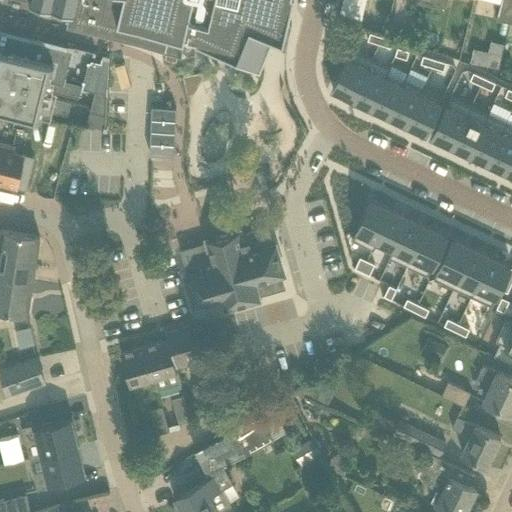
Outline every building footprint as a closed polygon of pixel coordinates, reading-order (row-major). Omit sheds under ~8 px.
[(29,0),(29,1),(71,11),(68,25),(167,49),(178,51),(180,52),(184,37),(195,40),(195,41),(260,67),(272,37),(283,41),(292,0),(29,0)] [(361,19),(365,0),(342,0),(340,12),(361,19)] [(511,0),(500,0),(496,19),(510,22),(511,10),(511,0)] [(66,83),(74,49),(1,31),(0,37),(0,49),(54,64),(51,80),(66,83)] [(370,32),(367,40),(379,43),(381,36),(370,32)] [(381,36),(379,43),(391,47),(393,39),(381,36)] [(473,60),(500,66),(505,42),(493,39),(490,51),(476,47),(473,60)] [(397,47),(395,54),(406,58),(407,57),(409,50),(397,47)] [(352,48),(332,89),(353,99),(372,58),(352,48)] [(54,64),(0,49),(0,107),(12,111),(35,118),(36,115),(51,118),(52,111),(67,114),(71,101),(56,97),(57,92),(79,97),(81,86),(66,83),(51,80),(54,64)] [(167,49),(164,59),(176,61),(178,51),(167,49)] [(107,92),(109,57),(103,55),(103,56),(102,56),(97,63),(90,89),(95,90),(107,92)] [(423,55),(420,62),(432,66),(434,58),(423,55)] [(372,58),(353,99),(370,107),(385,75),(386,75),(388,71),(390,67),(389,66),(372,58)] [(434,58),(432,66),(443,70),(444,67),(446,62),(434,58)] [(200,71),(182,75),(186,94),(191,93),(201,77),(200,71)] [(473,72),(470,79),(481,84),(484,77),(473,72)] [(385,75),(370,107),(387,115),(403,83),(402,83),(386,75),(385,75)] [(484,77),(481,84),(492,89),(495,82),(484,77)] [(403,83),(387,115),(405,123),(422,87),(405,79),(404,78),(402,83),(403,83)] [(422,87),(405,123),(425,133),(443,96),(422,87)] [(106,113),(107,92),(95,90),(93,96),(94,97),(91,110),(106,113)] [(451,95),(431,136),(452,146),(471,105),(451,95)] [(471,105),(452,146),(469,154),(488,113),(471,105)] [(26,190),(33,156),(14,151),(16,145),(0,140),(0,125),(8,128),(12,111),(0,107),(0,184),(26,191),(26,190)] [(488,113),(469,154),(486,162),(506,121),(488,113)] [(511,123),(506,121),(486,162),(504,170),(511,152),(511,123)] [(356,230),(352,239),(372,249),(373,249),(374,247),(375,245),(374,244),(392,208),(371,198),(356,230)] [(89,223),(132,235),(139,214),(95,201),(89,223)] [(392,208),(374,244),(375,245),(391,252),(392,252),(409,216),(392,208)] [(391,252),(389,256),(390,257),(407,265),(426,224),(409,216),(392,252),(391,252)] [(426,224),(407,265),(427,275),(447,234),(426,224)] [(193,305),(213,300),(223,297),(226,307),(259,298),(258,295),(283,287),(279,274),(283,273),(275,243),(271,245),(266,226),(241,234),(240,230),(206,239),(208,243),(182,250),(189,274),(185,276),(193,305)] [(0,229),(0,270),(33,276),(40,236),(0,229)] [(453,237),(433,277),(454,287),(473,246),(453,237)] [(473,246),(454,287),(472,296),(491,255),(473,246)] [(491,255),(472,296),(492,305),(496,296),(511,264),(491,255)] [(360,256),(355,267),(362,270),(367,259),(360,256)] [(367,259),(362,270),(369,274),(374,263),(367,259)] [(0,312),(27,317),(33,276),(0,270),(0,312)] [(511,280),(505,277),(500,288),(507,292),(511,281),(511,280)] [(389,284),(384,295),(391,298),(396,287),(389,284)] [(498,303),(496,308),(504,311),(506,307),(509,301),(501,297),(498,303)] [(407,298),(403,305),(414,310),(418,303),(407,298)] [(418,303),(414,310),(425,316),(429,309),(418,303)] [(447,318),(444,325),(455,330),(458,323),(447,318)] [(500,342),(494,355),(511,363),(511,323),(509,322),(510,321),(507,320),(505,319),(505,320),(495,340),(500,342)] [(458,323),(455,330),(466,336),(469,328),(458,323)] [(189,324),(165,331),(176,367),(176,366),(199,360),(189,324)] [(32,327),(19,328),(21,345),(34,344),(32,327)] [(167,338),(144,344),(154,376),(157,389),(181,382),(176,366),(176,367),(165,331),(167,338)] [(130,383),(154,376),(144,344),(121,351),(130,383)] [(0,371),(8,394),(25,388),(44,381),(36,357),(0,369),(0,371)] [(511,411),(511,377),(507,375),(498,371),(483,364),(477,377),(492,384),(484,400),(511,413),(511,411)] [(328,405),(341,379),(327,372),(311,383),(306,394),(328,405)] [(448,381),(442,394),(463,404),(465,405),(471,392),(448,381)] [(201,411),(213,408),(210,396),(206,384),(194,387),(201,411)] [(221,393),(210,396),(213,408),(224,405),(221,393)] [(179,423),(191,419),(184,395),(172,398),(179,423)] [(150,410),(151,415),(157,434),(169,431),(162,406),(150,410)] [(445,442),(399,420),(398,423),(371,410),(366,422),(377,427),(378,426),(394,433),(393,434),(439,456),(445,442)] [(11,414),(0,416),(0,432),(15,429),(11,414)] [(183,511),(217,511),(230,505),(221,489),(233,483),(223,465),(274,438),(262,415),(232,431),(232,433),(195,452),(200,462),(207,474),(210,472),(212,476),(175,496),(183,511)] [(500,436),(482,427),(475,424),(475,425),(457,416),(452,427),(470,436),(462,453),(487,465),(500,436)] [(77,446),(70,419),(52,423),(43,426),(42,422),(22,427),(25,442),(38,439),(42,454),(42,455),(77,446)] [(84,473),(77,446),(42,455),(46,470),(33,473),(37,489),(58,484),(57,480),(65,478),(84,473)] [(454,465),(436,456),(430,453),(419,475),(431,481),(430,485),(437,489),(432,501),(437,503),(444,507),(454,511),(464,511),(476,488),(449,475),(454,465)] [(0,511),(20,511),(30,510),(26,494),(25,494),(0,500),(0,511)]
